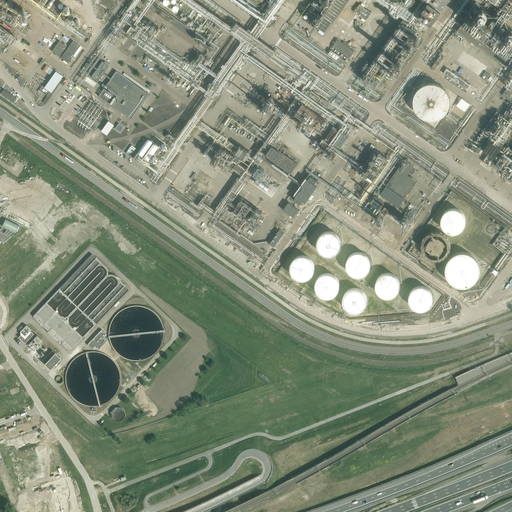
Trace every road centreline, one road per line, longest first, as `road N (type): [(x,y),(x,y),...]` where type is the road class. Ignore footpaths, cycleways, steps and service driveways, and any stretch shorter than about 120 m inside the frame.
road 1 (unclassified): [(13,122),(322,336),(413,351),(511,324)]
road 2 (motorway): [(511,439),(328,511)]
road 3 (unclassified): [(98,511),(82,472),(0,343)]
road 4 (motorway): [(511,466),(397,511)]
